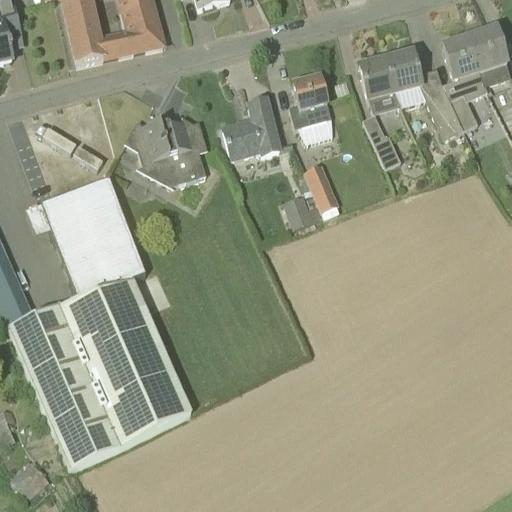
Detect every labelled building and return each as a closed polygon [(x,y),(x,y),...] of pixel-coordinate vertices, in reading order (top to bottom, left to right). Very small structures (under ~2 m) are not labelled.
[(59,0),(60,3),(76,71),(102,65),(162,53),(147,0),(59,0)] [(226,0),(179,0),(180,3),(191,0),(192,0),(197,16),(229,7),(226,0)] [(0,8),(0,70),(10,68),(8,57),(10,57),(8,51),(19,48),(20,48),(20,47),(17,36),(14,24),(12,14),(10,6),(0,8)] [(494,36),(468,44),(484,92),(510,83),(505,70),(506,70),(494,36)] [(468,44),(441,53),(453,87),(459,102),(447,107),(461,137),(462,136),(475,130),(476,130),(466,108),(486,99),(484,92),(468,44)] [(412,59),(384,66),(393,99),(399,113),(423,107),(442,146),(461,137),(447,107),(440,92),(420,100),(417,93),(420,92),(417,81),(412,59)] [(366,106),(393,99),(384,66),(357,73),(366,106)] [(296,112),(287,115),(293,136),(295,135),(297,135),(303,150),(331,142),(330,126),(318,84),(291,92),(296,112)] [(221,135),(230,166),(260,158),(261,162),(278,157),(265,107),(247,112),(252,129),(239,133),(238,131),(221,135)] [(360,127),(383,176),(399,168),(387,142),(383,144),(373,121),(360,127)] [(205,182),(196,153),(190,154),(183,130),(169,134),(167,129),(157,132),(157,130),(150,131),(143,134),(135,129),(123,151),(137,159),(142,178),(155,174),(159,185),(168,182),(171,192),(205,182)] [(319,174),(303,181),(315,211),(320,222),(336,215),(319,174)] [(189,420),(129,286),(142,281),(108,189),(23,220),(34,247),(50,241),(74,306),(55,314),(117,455),(127,450),(189,420)] [(302,198),(309,214),(315,211),(309,195),(302,198)] [(315,212),(309,214),(306,215),(286,222),(291,236),(311,229),(320,226),(315,212)] [(0,321),(6,336),(31,324),(0,253),(0,321)] [(31,324),(6,336),(68,477),(69,476),(117,455),(55,314),(31,324)] [(5,429),(1,418),(0,418),(0,444),(3,452),(14,447),(6,431),(5,429)] [(47,487),(27,465),(6,484),(27,506),(47,487)]
